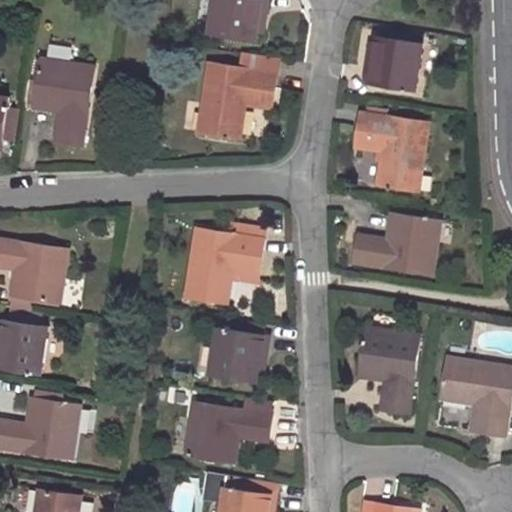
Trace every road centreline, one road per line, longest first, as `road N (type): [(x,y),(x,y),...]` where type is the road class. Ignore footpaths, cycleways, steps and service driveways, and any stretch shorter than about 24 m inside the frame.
road 1 (residential): [(0,200),(305,178)]
road 2 (residential): [(305,178),(321,464)]
road 3 (residential): [(511,184),(504,0)]
road 4 (residential): [(332,23),(305,178)]
road 5 (residential): [(321,464),(426,463),(465,484)]
